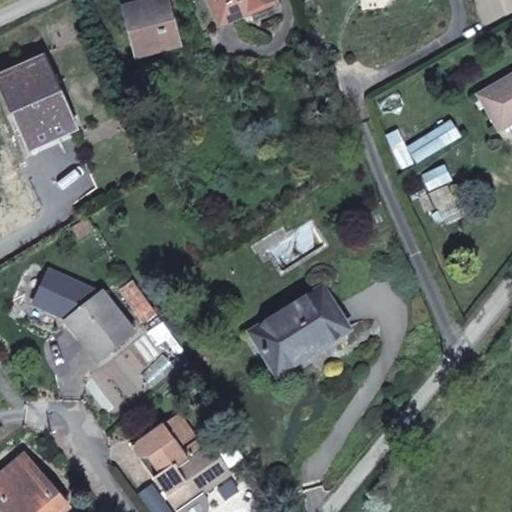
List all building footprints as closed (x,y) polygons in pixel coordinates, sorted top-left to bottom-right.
[(271,0),(210,0),(221,25),(240,17),(239,13),(271,0)] [(172,21),(167,1),(131,11),(135,26),(141,25),(147,50),(178,42),(176,36),(172,21)] [(147,50),(141,25),(135,26),(141,52),(147,50)] [(66,116),(44,67),(6,85),(29,136),(66,120),(70,130),(71,130),(78,127),(72,113),(66,116)] [(500,131),(511,123),(511,75),(479,95),(500,131)] [(70,130),(66,120),(29,136),(34,146),(70,130)] [(80,239),(95,229),(88,219),(73,229),(80,239)] [(135,333),(104,293),(102,294),(51,271),(36,303),(70,319),(68,321),(78,335),(83,331),(104,357),(135,333)] [(144,307),(150,303),(132,277),(127,281),(144,307)] [(349,330),(324,288),(253,332),(279,374),(349,330)] [(104,357),(83,331),(78,335),(100,361),(104,357)] [(205,494),(233,475),(229,469),(214,448),(212,445),(189,460),(181,447),(196,437),(180,414),(133,447),(144,464),(148,461),(158,476),(155,478),(178,511),(207,511),(208,511),(210,501),(205,494)] [(229,438),(214,448),(229,469),(244,459),(229,438)] [(61,511),(68,507),(56,492),(52,495),(48,489),(51,486),(26,457),(0,479),(0,502),(8,511),(61,511)] [(158,476),(148,461),(144,464),(155,478),(158,476)]
